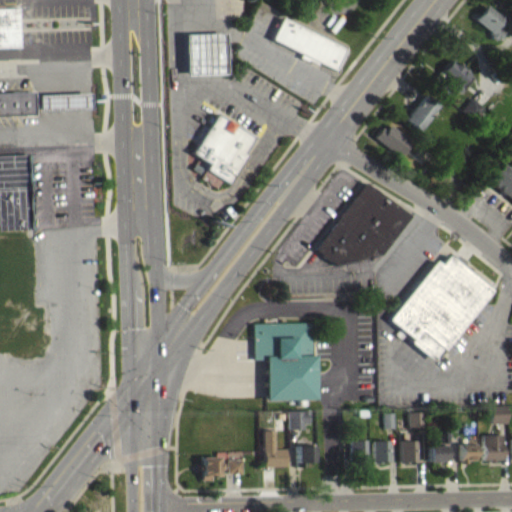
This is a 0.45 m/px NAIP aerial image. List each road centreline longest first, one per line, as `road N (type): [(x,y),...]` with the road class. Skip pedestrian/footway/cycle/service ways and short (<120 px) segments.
road 1 (secondary): [(156,368),(431,0)]
road 2 (tertiary): [(156,504),(511,497)]
road 3 (primary): [(137,222),(127,241),(132,511)]
road 4 (residential): [(328,134),(511,265)]
road 5 (primary): [(137,222),(129,0)]
road 6 (secondary): [(34,511),(156,368)]
road 7 (primary): [(156,368),(149,237),(137,222)]
road 8 (primary): [(155,511),(156,368)]
